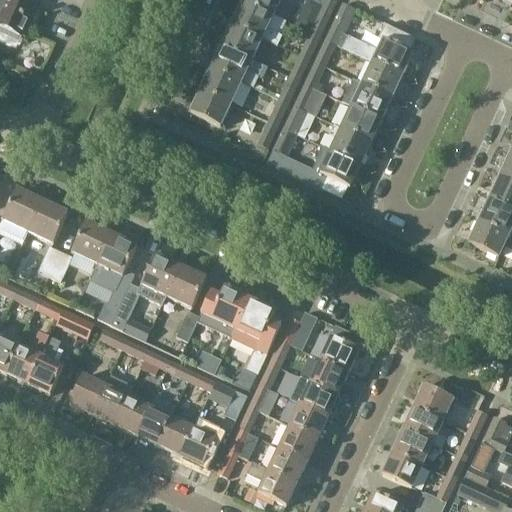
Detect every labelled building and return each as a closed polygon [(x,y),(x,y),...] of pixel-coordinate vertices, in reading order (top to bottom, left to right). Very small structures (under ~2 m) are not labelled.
[(0,0),(0,29),(22,40),(23,38),(25,39),(31,25),(30,22),(39,2),(35,0),(9,0),(9,1),(6,2),(0,0)] [(245,0),(243,5),(273,19),(281,0),(245,0)] [(327,0),(310,36),(320,41),(337,4),(327,0)] [(232,27),(263,41),(277,48),(282,38),(267,31),(273,19),(243,5),(232,27)] [(335,49),(372,66),(402,80),(413,57),(383,43),(378,54),(341,36),(346,25),(336,21),(326,43),(335,48),(335,49)] [(232,27),(222,49),(252,63),(263,41),(232,27)] [(310,36),(300,59),(309,63),(320,41),(310,36)] [(325,70),(335,49),(335,48),(326,43),(315,66),(325,70)] [(214,60),(216,61),(211,71),(242,86),(253,91),(258,81),(263,83),(268,71),(252,63),(222,49),(221,51),(219,50),(217,51),(213,58),(214,60)] [(300,59),(289,81),(299,86),(309,63),(300,59)] [(314,93),(325,70),(315,66),(304,88),(314,93)] [(372,66),(362,88),(392,102),(402,80),(372,66)] [(211,71),(201,94),(231,108),(242,86),(211,71)] [(289,81),(279,103),(288,108),(299,86),(289,81)] [(304,115),(314,93),(304,88),(294,110),(304,115)] [(362,88),(351,110),(381,124),(392,102),(362,88)] [(231,108),(201,94),(190,117),(220,131),(231,108)] [(279,103),(268,126),(278,130),(288,108),(279,103)] [(293,137),(304,115),(294,110),(283,133),(293,137)] [(351,110),(341,132),(371,146),(381,124),(351,110)] [(278,130),(268,126),(257,148),(267,153),(278,130)] [(336,141),(330,154),(361,169),(371,146),(341,132),(331,128),(327,137),(336,141)] [(282,160),(293,137),(283,133),(273,155),(282,160)] [(356,179),(361,169),(330,154),(320,177),(328,181),(350,191),(351,189),(355,191),(359,181),(356,179)] [(282,160),(273,155),(267,168),(322,194),(328,181),(320,177),(312,174),(282,160)] [(511,158),(510,158),(500,180),(511,185),(511,158)] [(511,185),(500,180),(490,202),(511,212),(511,185)] [(0,226),(0,236),(23,247),(28,236),(43,205),(17,193),(1,227),(0,226)] [(511,212),(490,202),(479,224),(510,238),(511,232),(511,212)] [(68,217),(43,205),(28,236),(54,248),(68,217)] [(511,238),(510,238),(479,224),(468,247),(499,261),(504,250),(511,254),(511,238)] [(72,256),(97,268),(112,238),(86,226),(72,256)] [(122,243),(112,238),(97,268),(123,280),(137,250),(136,249),(138,245),(124,239),(122,243)] [(38,277),(48,281),(59,256),(50,251),(38,277)] [(167,301),(181,270),(169,264),(171,260),(158,255),(157,259),(156,258),(137,297),(163,309),(167,301)] [(59,256),(48,281),(43,291),(52,295),(57,285),(61,287),(73,262),(59,256)] [(181,270),(167,301),(192,313),(207,282),(181,270)] [(0,296),(13,303),(18,292),(0,283),(0,296)] [(108,309),(119,314),(130,290),(119,284),(108,309)] [(197,326),(231,342),(236,333),(250,302),(240,297),(241,294),(227,288),(226,291),(225,290),(220,299),(211,295),(199,321),(197,326)] [(136,292),(130,290),(119,314),(112,330),(124,335),(138,302),(133,300),(136,292)] [(13,303),(35,313),(40,302),(18,292),(13,303)] [(35,313),(58,323),(63,313),(40,302),(35,313)] [(250,302),(236,333),(231,342),(255,354),(246,374),(258,380),(270,354),(282,327),(272,322),(276,314),(274,313),(276,310),(262,304),(260,307),(250,302)] [(58,323),(55,328),(87,343),(95,328),(87,324),(63,313),(58,323)] [(197,326),(199,321),(188,316),(176,340),(188,346),(197,326)] [(291,322),(281,344),(290,349),(301,353),(306,342),(296,337),(301,326),(291,322)] [(100,342),(123,353),(128,342),(105,332),(100,342)] [(5,378),(28,388),(49,342),(39,338),(31,355),(19,349),(5,378)] [(0,375),(5,378),(19,349),(0,340),(0,375)] [(331,341),(321,363),(349,377),(360,354),(331,341)] [(49,342),(28,388),(50,399),(64,370),(52,365),(60,348),(49,342)] [(123,353),(145,364),(150,353),(128,342),(123,353)] [(281,344),(270,366),(280,371),(290,349),(281,344)] [(145,364),(167,374),(172,363),(150,353),(145,364)] [(167,374),(189,385),(194,374),(172,363),(167,374)] [(321,363),(310,385),(339,399),(349,377),(321,363)] [(270,366),(260,388),(269,393),(280,371),(270,366)] [(189,385),(211,395),(216,384),(194,374),(189,385)] [(69,408),(92,419),(105,390),(83,379),(69,408)] [(339,399),(310,385),(301,380),(290,403),(300,408),(300,407),(328,421),(329,419),(333,421),(338,410),(334,408),(339,399)] [(211,395),(232,405),(237,395),(216,384),(211,395)] [(260,388),(249,410),(259,415),(269,393),(260,388)] [(424,389),(414,411),(443,425),(454,403),(424,389)] [(92,419),(114,429),(128,400),(105,390),(92,419)] [(237,395),(232,405),(216,440),(227,445),(248,400),(237,395)] [(114,429),(136,439),(150,411),(128,400),(114,429)] [(300,407),(300,408),(289,429),(318,443),(328,421),(300,407)] [(249,410),(239,433),(249,437),(259,415),(249,410)] [(136,439),(158,450),(172,421),(150,411),(136,439)] [(403,433),(433,447),(441,451),(446,441),(438,437),(443,425),(414,411),(413,412),(409,413),(404,422),(407,426),(403,433)] [(478,414),(467,437),(477,441),(487,419),(478,414)] [(158,450),(180,460),(194,431),(172,421),(158,450)] [(494,422),(485,441),(483,446),(505,456),(510,445),(500,440),(506,427),(494,422)] [(289,429),(279,452),(307,465),(318,443),(289,429)] [(194,431),(180,460),(203,471),(216,442),(194,431)] [(239,433),(228,455),(238,460),(249,437),(239,433)] [(403,433),(393,456),(422,470),(433,447),(403,433)] [(467,437),(457,458),(467,463),(477,441),(467,437)] [(279,452),(268,474),(297,487),(307,465),(279,452)] [(238,460),(228,455),(218,477),(227,482),(238,460)] [(422,470),(393,456),(382,478),(412,492),(422,470)] [(457,458),(446,481),(456,485),(467,463),(457,458)] [(511,465),(502,485),(511,489),(511,465)] [(297,487),(268,474),(253,466),(247,478),(263,486),(258,496),(286,510),(297,487)] [(472,470),(465,483),(489,494),(496,481),(472,470)] [(446,481),(436,503),(446,508),(456,485),(446,481)] [(489,494),(465,483),(459,496),(483,507),(489,494)] [(374,496),(366,511),(402,511),(403,510),(374,496)] [(424,498),(420,508),(429,511),(443,511),(446,508),(436,503),(424,498)]
